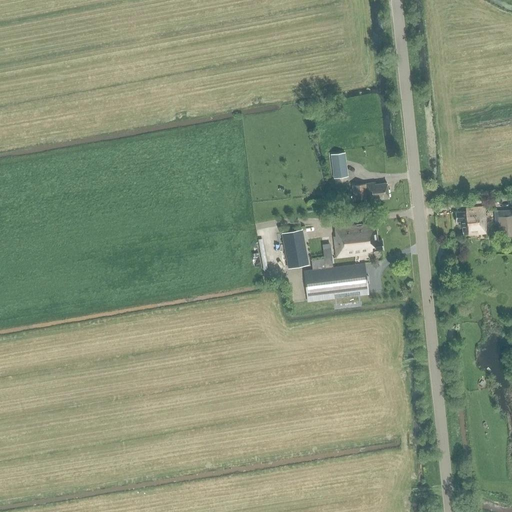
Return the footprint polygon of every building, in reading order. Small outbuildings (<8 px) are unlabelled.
[(329,154),(332,178),(343,177),(341,153),(329,154)] [(373,183),(351,186),(353,200),(367,199),(367,203),(377,202),(376,200),(386,199),(384,183),(373,185),(373,183)] [(467,211),(455,212),(456,222),(460,222),(461,228),(463,228),(463,235),(485,233),(483,208),(466,209),(467,211)] [(511,216),(497,218),(499,238),(511,237),(511,216)] [(336,239),(333,239),(336,259),(372,254),(372,252),(383,250),(381,241),(377,242),(375,224),(335,229),(336,239)] [(299,232),(281,235),(289,269),(306,265),(299,232)] [(363,265),(305,272),(308,303),(367,296),(363,265)]
